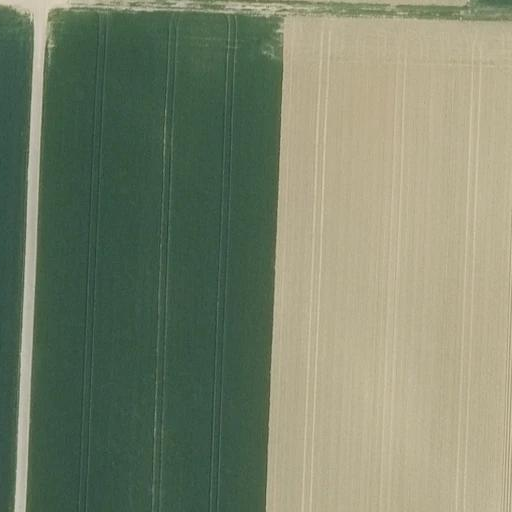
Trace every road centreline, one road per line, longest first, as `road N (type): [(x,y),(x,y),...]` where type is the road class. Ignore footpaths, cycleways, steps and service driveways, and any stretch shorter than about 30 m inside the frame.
road 1 (track): [(42,0),(20,511)]
road 2 (track): [(0,1),(511,20)]
